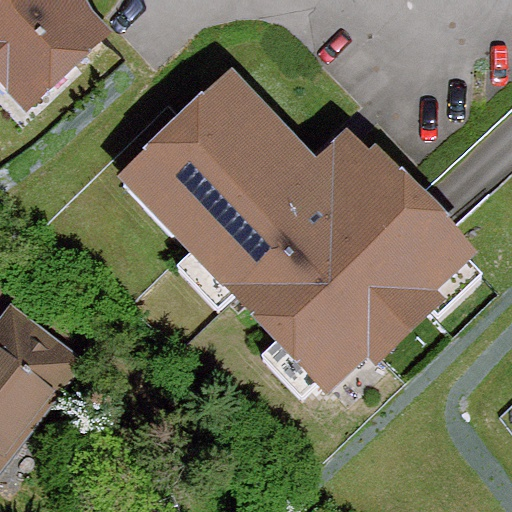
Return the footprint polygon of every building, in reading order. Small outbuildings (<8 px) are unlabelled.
[(0,0),(0,76),(31,109),(109,36),(74,0),(0,0)] [(412,292),(422,303),(465,262),(374,164),(368,170),(348,149),(314,181),(232,94),(194,130),(211,148),(199,160),(167,190),(196,221),(209,235),(196,247),(201,252),(240,296),(283,343),(323,385),(327,390),(370,350),(361,340),(412,292)] [(167,190),(199,160),(181,142),(136,185),(183,233),(196,221),(167,190)] [(240,296),(201,252),(179,273),(219,315),(240,296)] [(465,262),(422,303),(431,312),(440,322),(483,281),(465,262)] [(361,340),(370,350),(380,360),(431,312),(422,303),(412,292),(361,340)] [(0,462),(75,365),(14,317),(0,335),(0,462)] [(323,385),(283,343),(264,362),(303,404),(323,385)]
